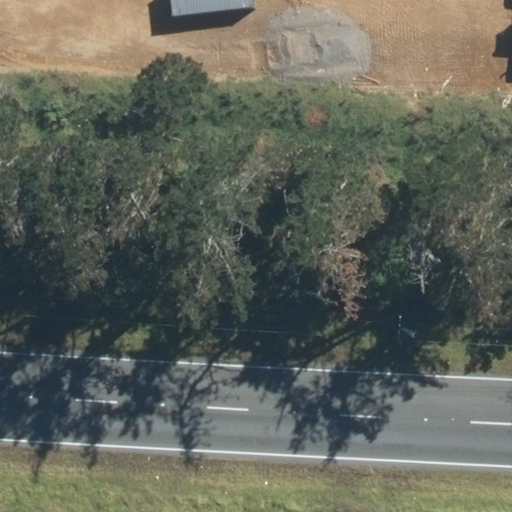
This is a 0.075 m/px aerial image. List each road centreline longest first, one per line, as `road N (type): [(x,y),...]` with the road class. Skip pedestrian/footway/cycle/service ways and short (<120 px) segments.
road 1 (tertiary): [(0,398),(511,425)]
road 2 (tertiary): [(310,0),(0,86)]
